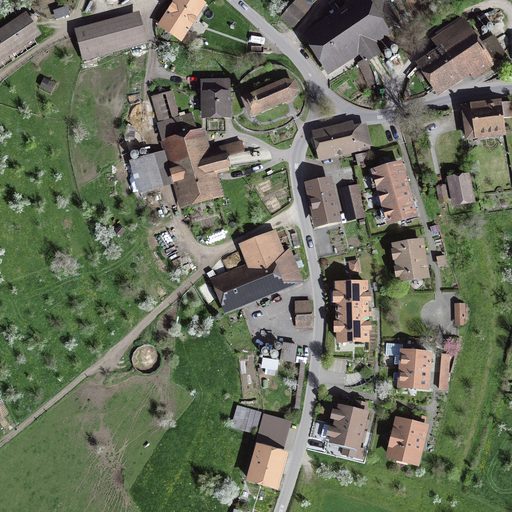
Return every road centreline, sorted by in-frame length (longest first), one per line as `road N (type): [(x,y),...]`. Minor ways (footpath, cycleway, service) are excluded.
road 1 (tertiary): [(280,511),(307,415),(319,323),(296,169),(308,127)]
road 2 (track): [(0,441),(171,300),(212,256)]
road 3 (track): [(0,78),(71,23),(157,0)]
road 4 (tertiary): [(359,115),(511,88)]
